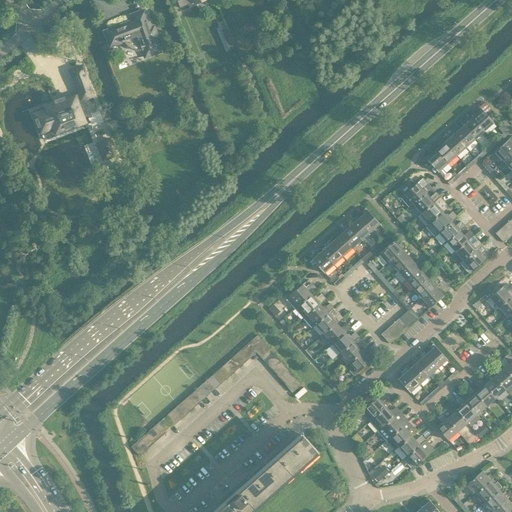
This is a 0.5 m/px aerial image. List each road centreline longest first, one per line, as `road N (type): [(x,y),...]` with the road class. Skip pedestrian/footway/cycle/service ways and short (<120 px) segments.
road 1 (primary): [(6,443),(222,256),(279,191)]
road 2 (primary): [(279,191),(114,314),(0,413)]
road 3 (primary): [(279,191),(495,0)]
road 4 (residential): [(171,511),(151,464),(255,376)]
road 5 (residential): [(289,411),(177,511)]
road 6 (residential): [(398,358),(507,256)]
